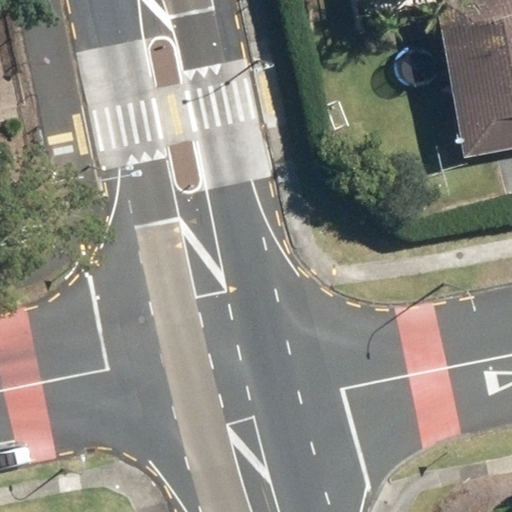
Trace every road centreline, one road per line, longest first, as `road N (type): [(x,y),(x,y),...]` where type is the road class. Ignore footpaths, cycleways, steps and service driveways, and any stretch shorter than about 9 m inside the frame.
road 1 (secondary): [(151,0),(222,344)]
road 2 (residential): [(511,336),(238,386)]
road 3 (residential): [(0,390),(222,344)]
road 4 (secondary): [(238,386),(282,511)]
